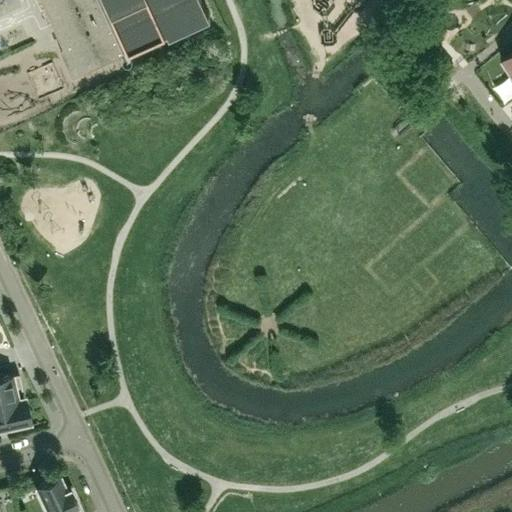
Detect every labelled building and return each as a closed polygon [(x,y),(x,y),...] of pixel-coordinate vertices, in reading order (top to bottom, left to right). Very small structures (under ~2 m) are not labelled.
[(170,37),(211,18),(209,14),(202,0),(41,0),(64,47),(60,49),(73,77),(77,75),(168,33),(170,37)] [(501,55),(500,56),(511,74),(511,51),(503,57),(501,55)] [(0,401),(17,398),(24,396),(18,373),(0,376),(0,401)] [(17,398),(0,401),(0,426),(5,425),(29,419),(24,396),(17,398)] [(36,485),(48,511),(75,511),(72,504),(75,502),(73,498),(74,498),(71,491),(70,491),(68,487),(65,489),(58,474),(36,485)]
